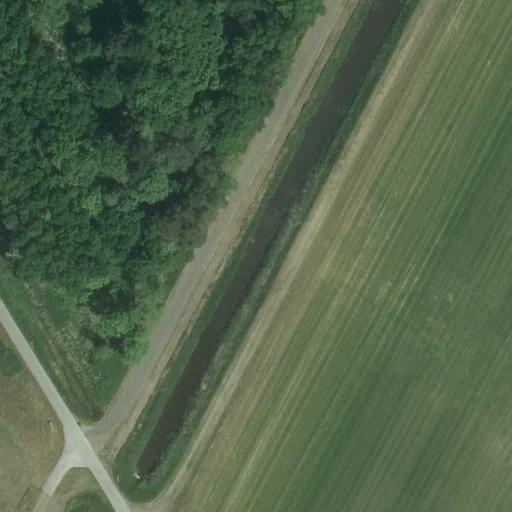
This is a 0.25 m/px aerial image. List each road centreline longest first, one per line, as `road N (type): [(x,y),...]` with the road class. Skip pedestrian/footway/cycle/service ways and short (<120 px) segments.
road 1 (track): [(77,439),(102,433),(135,399),(336,0)]
road 2 (residential): [(0,312),(118,504)]
